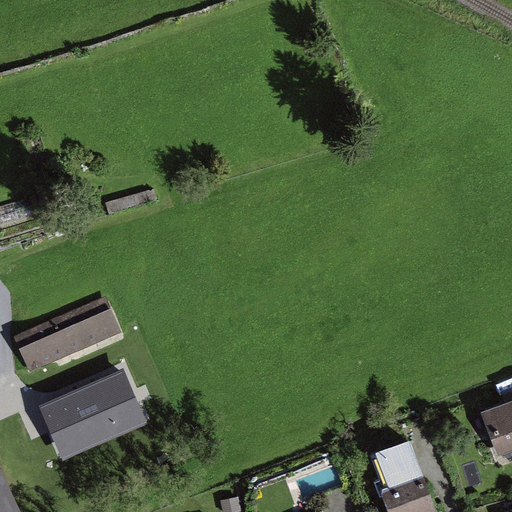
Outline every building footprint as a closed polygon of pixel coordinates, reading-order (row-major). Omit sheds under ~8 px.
[(37,195),(0,206),(0,221),(41,208),(37,195)] [(97,300),(18,333),(33,369),(112,336),(97,300)] [(121,360),(41,395),(59,436),(140,401),(121,360)] [(511,397),(479,410),(495,453),(511,446),(511,397)] [(435,511),(406,438),(365,455),(387,511),(435,511)] [(0,479),(0,511),(5,511),(13,509),(0,479)]
